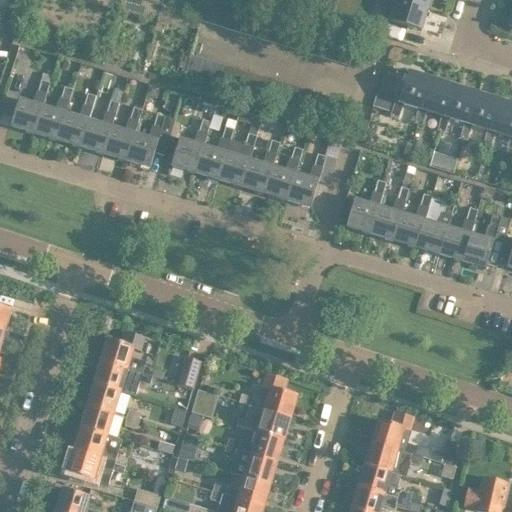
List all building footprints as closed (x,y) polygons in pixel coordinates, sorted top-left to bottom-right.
[(210,23),(216,2),(208,0),(205,0),(200,20),(210,23)] [(427,6),(407,0),(393,0),(394,0),(388,20),(420,30),(427,6)] [(227,5),(216,2),(210,23),(221,26),(227,5)] [(231,30),(238,9),(227,5),(221,26),(231,30)] [(242,33),(248,12),(238,9),(231,30),(242,33)] [(259,15),(248,12),(242,33),(252,36),(259,15)] [(269,18),(259,15),(252,36),(263,39),(269,18)] [(280,21),(269,18),(263,39),(273,42),(280,21)] [(290,24),(280,21),(273,42),(284,45),(290,24)] [(301,28),(290,24),(284,45),(294,49),(301,28)] [(311,31),(301,28),(294,49),(305,52),(311,31)] [(322,34),(311,31),(305,52),(315,55),(322,34)] [(332,37),(322,34),(315,55),(326,58),(332,37)] [(343,40),(332,37),(326,58),(336,61),(343,40)] [(347,64),(353,43),(343,40),(336,61),(347,64)] [(358,68),(364,46),(353,43),(347,64),(358,68)] [(378,52),(368,49),(365,61),(374,64),(378,52)] [(189,54),(183,75),(194,78),(200,58),(189,54)] [(200,58),(194,78),(204,81),(210,61),(200,58)] [(221,64),(210,61),(204,81),(215,84),(221,64)] [(231,67),(221,64),(215,84),(225,88),(231,67)] [(242,70),(231,67),(225,88),(236,91),(242,70)] [(252,73),(242,70),(236,91),(246,94),(252,73)] [(430,77),(407,70),(397,101),(393,100),(390,111),(389,114),(397,117),(401,103),(416,107),(420,109),(430,77)] [(39,80),(48,83),(51,75),(41,72),(39,80)] [(263,77),(252,73),(246,94),(257,97),(263,77)] [(274,80),(263,77),(257,97),(267,100),(274,80)] [(453,84),(430,77),(420,109),(416,107),(413,122),(420,124),(425,110),(439,114),(443,115),(453,84)] [(35,91),(32,103),(18,99),(10,125),(34,132),(42,106),(48,83),(39,80),(35,91)] [(284,83),(274,80),(267,100),(278,103),(284,83)] [(158,85),(148,82),(145,93),(155,96),(158,85)] [(295,86),(284,83),(278,103),(289,106),(295,86)] [(476,91),(453,84),(443,115),(439,114),(436,129),(443,131),(447,117),(462,121),(466,123),(476,91)] [(305,89),(295,86),(289,106),(299,110),(305,89)] [(62,87),(55,110),(42,106),(34,132),(56,139),(64,113),(71,90),(62,87)] [(117,103),(121,91),(112,89),(109,101),(117,103)] [(316,92),(305,89),(299,110),(310,113),(316,92)] [(499,98),(476,91),(466,123),(462,121),(459,137),(466,139),(470,124),(484,128),(489,130),(499,98)] [(326,96),(316,92),(310,113),(320,116),(326,96)] [(81,105),(77,117),(64,113),(56,139),(79,146),(87,120),(94,96),(84,93),(81,105)] [(372,105),(390,111),(393,100),(375,94),(372,105)] [(337,99),(326,96),(320,116),(331,119),(337,99)] [(511,102),(499,98),(489,130),(484,128),(482,144),(489,146),(493,131),(508,135),(511,136),(511,102)] [(109,101),(102,124),(87,120),(79,146),(102,153),(110,127),(117,103),(109,101)] [(131,107),(125,132),(110,127),(102,153),(125,160),(133,134),(140,110),(131,107)] [(247,113),(239,110),(236,119),(245,121),(247,113)] [(133,134),(125,160),(148,167),(153,151),(163,154),(173,120),(164,117),(155,114),(152,126),(151,125),(147,138),(133,134)] [(200,121),(194,143),(178,138),(170,165),(193,173),(202,145),(208,124),(200,121)] [(223,128),(217,150),(202,145),(193,173),(216,179),(231,130),(223,128)] [(228,139),(216,179),(240,186),(248,159),(255,135),(246,132),(243,144),(228,139)] [(376,136),(366,133),(362,144),(372,146),(376,136)] [(269,141),(263,163),(248,159),(240,186),(263,193),(271,165),(277,144),(269,141)] [(410,143),(405,142),(401,154),(406,155),(410,143)] [(292,148),(286,170),(271,165),(263,193),(286,200),(294,172),(300,150),(292,148)] [(311,164),(308,176),(294,172),(286,200),(309,207),(317,179),(328,182),(335,159),(316,153),(312,165),(311,164)] [(441,154),(437,167),(450,171),(454,158),(441,154)] [(461,175),(474,179),(477,170),(464,166),(461,175)] [(403,173),(399,187),(406,190),(410,176),(403,173)] [(375,180),(368,203),(352,199),(344,225),(368,232),(376,206),(383,183),(375,180)] [(399,187),(392,210),(376,206),(368,232),(391,239),(399,212),(406,190),(399,187)] [(418,205),(415,217),(399,212),(391,239),(414,246),(422,219),(429,196),(421,194),(418,205)] [(444,201),(438,224),(422,219),(414,246),(437,253),(445,226),(452,203),(444,201)] [(467,208),(461,231),(445,226),(437,253),(460,260),(468,233),(474,210),(467,208)] [(490,215),(484,238),(468,233),(460,260),(483,267),(491,240),(498,218),(490,215)] [(0,329),(5,330),(12,308),(0,304),(0,329)] [(106,338),(99,360),(151,375),(153,367),(142,364),(144,360),(131,357),(133,349),(140,351),(144,337),(123,331),(120,342),(106,338)] [(184,357),(176,383),(191,387),(199,361),(188,358),(184,357)] [(99,360),(93,382),(121,391),(134,394),(137,383),(138,381),(148,384),(151,375),(99,360)] [(258,386),(268,389),(266,397),(251,393),(250,396),(240,393),(238,401),(248,404),(250,405),(262,409),(290,417),(297,394),(283,390),(286,379),(262,372),(258,386)] [(86,404),(114,412),(121,391),(93,382),(86,404)] [(217,395),(197,389),(195,397),(214,403),(217,395)] [(79,426),(107,435),(114,412),(86,404),(79,426)] [(234,424),(256,431),(283,439),(290,417),(262,409),(247,404),(243,418),(237,417),(234,424)] [(170,423),(179,426),(184,409),(175,407),(170,423)] [(124,416),(137,419),(139,412),(128,408),(124,416)] [(199,415),(190,412),(186,425),(195,427),(199,415)] [(375,418),(369,440),(403,451),(405,443),(409,432),(413,418),(392,412),(389,422),(375,418)] [(135,428),(137,419),(124,416),(123,425),(135,428)] [(107,435),(79,426),(78,429),(75,428),(71,441),(75,442),(73,448),(124,464),(126,456),(116,453),(120,439),(107,435)] [(256,431),(252,442),(238,438),(238,441),(226,438),(224,445),(237,449),(277,461),(283,439),(256,431)] [(156,449),(169,453),(172,443),(159,439),(156,449)] [(391,471),(399,474),(404,475),(409,462),(418,465),(421,456),(408,452),(403,451),(369,440),(362,463),(391,471)] [(439,461),(443,463),(454,466),(460,444),(445,440),(439,461)] [(180,444),(177,455),(190,459),(193,448),(180,444)] [(277,461),(237,449),(224,445),(221,454),(233,458),(229,471),(242,475),(270,483),(277,461)] [(421,456),(423,448),(412,445),(408,452),(421,456)] [(66,453),(62,468),(66,469),(65,472),(107,485),(112,470),(121,472),(124,464),(73,448),(71,454),(66,453)] [(185,458),(177,456),(173,468),(182,470),(185,458)] [(395,488),(399,474),(391,471),(362,463),(356,484),(382,492),(384,493),(408,500),(410,493),(395,488)] [(443,463),(439,475),(451,479),(454,467),(443,463)] [(270,483),(242,475),(236,497),(263,505),(270,483)] [(463,506),(487,511),(500,511),(505,493),(507,483),(489,479),(479,477),(477,489),(467,487),(463,506)] [(213,482),(211,490),(224,494),(224,485),(213,482)] [(384,493),(382,492),(356,484),(349,507),(367,511),(378,511),(380,505),(393,509),(394,506),(405,509),(408,500),(384,493)] [(54,509),(65,511),(97,511),(98,511),(84,507),(88,495),(60,486),(54,509)] [(448,489),(441,487),(436,502),(444,504),(448,489)] [(132,500),(155,507),(158,494),(136,488),(132,500)] [(261,511),(263,505),(236,497),(224,494),(211,490),(208,499),(218,501),(215,511),(261,511)] [(410,493),(408,500),(417,503),(420,495),(410,493)] [(128,511),(153,511),(155,507),(132,500),(128,511)] [(187,503),(184,511),(210,511),(211,510),(187,503)]
